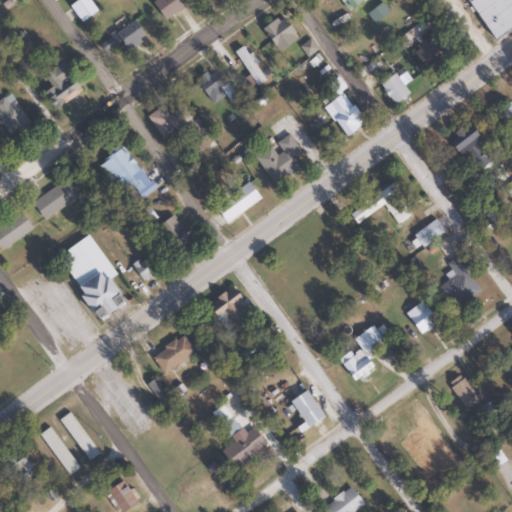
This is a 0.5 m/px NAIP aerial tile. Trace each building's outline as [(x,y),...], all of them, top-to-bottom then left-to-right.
[(79,23),(96,12),(88,0),(74,0),(67,4),(79,23)] [(182,9),(176,0),(151,0),(150,1),(162,21),(182,9)] [(337,0),(345,12),(361,0),(337,0)] [(511,0),(461,0),(492,42),(511,27),(511,0)] [(295,39),(279,15),(261,28),(276,51),(295,39)] [(118,41),(128,52),(140,41),(125,25),(102,46),(107,51),(118,41)] [(440,55),(427,39),(410,52),(423,68),(440,55)] [(265,81),(241,46),(232,52),(256,87),(265,81)] [(48,87),(41,92),(52,109),(80,90),(62,62),(41,75),(48,87)] [(196,76),(207,105),(223,98),(212,70),(196,76)] [(408,93),(392,72),(377,83),(393,104),(408,93)] [(321,106),(344,137),(362,124),(339,92),(321,106)] [(511,121),(511,107),(508,103),(497,113),(507,125),(511,121)] [(162,139),(184,123),(175,110),(168,115),(161,106),(146,117),(162,139)] [(480,168),(493,159),(468,124),(444,141),(456,157),(467,149),(480,168)] [(272,185),(299,168),(291,156),(300,151),(289,134),(272,145),(254,157),(272,185)] [(105,151),(109,158),(100,163),(118,194),(131,187),(134,192),(145,186),(120,142),(105,151)] [(77,196),(64,179),(30,204),(42,221),(77,196)] [(259,198),(247,182),(214,207),(226,223),(259,198)] [(410,215),(399,200),(386,209),(397,224),(410,215)] [(155,219),(148,207),(138,214),(145,226),(155,219)] [(0,224),(0,228),(2,232),(0,232),(0,245),(2,249),(31,232),(20,212),(0,224)] [(189,247),(176,216),(154,226),(166,256),(189,247)] [(412,235),(422,249),(445,233),(435,219),(412,235)] [(53,257),(94,320),(121,303),(106,281),(114,276),(88,235),(53,257)] [(511,240),(503,245),(511,262),(511,240)] [(130,264),(140,282),(154,274),(144,256),(130,264)] [(480,292),(458,258),(444,267),(452,279),(435,290),(449,312),(480,292)] [(242,301),(231,287),(206,305),(227,335),(245,322),(234,307),(242,301)] [(403,314),(418,336),(435,324),(421,302),(403,314)] [(373,370),(364,354),(383,343),(373,326),(351,339),(357,348),(337,360),(351,383),(373,370)] [(150,358),(163,376),(194,352),(181,335),(150,358)] [(511,354),(498,364),(508,379),(511,376),(511,354)] [(464,409),(478,398),(460,374),(446,384),(464,409)] [(145,385),(161,402),(168,396),(152,379),(145,385)] [(301,429),(321,420),(308,391),(288,400),(301,429)] [(57,421),(88,461),(98,453),(67,413),(57,421)] [(76,470),(50,427),(39,433),(64,477),(76,470)] [(219,453),(233,471),(264,446),(250,428),(219,453)] [(25,471),(24,452),(6,454),(8,486),(26,485),(25,471)] [(104,492),(117,511),(121,511),(138,501),(123,479),(104,492)] [(319,510),(320,511),(352,511),(362,505),(348,487),(319,510)]
